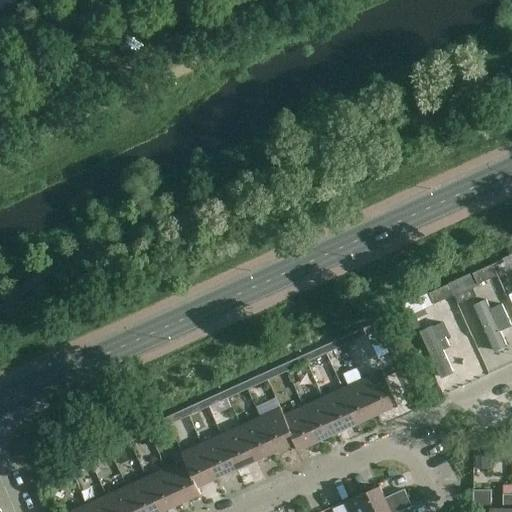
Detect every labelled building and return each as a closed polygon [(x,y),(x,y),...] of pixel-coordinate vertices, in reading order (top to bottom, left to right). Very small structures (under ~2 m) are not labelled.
[(498,277),(493,265),(473,274),(479,286),(498,277)] [(405,305),(411,317),(455,296),(449,285),(405,305)] [(486,300),(474,305),(496,352),(507,346),(500,331),(511,326),(501,303),(490,308),(486,300)] [(442,377),(454,372),(444,349),(450,346),(445,336),(451,334),(445,320),(422,330),(442,377)] [(51,479),(248,390),(367,336),(364,329),(48,472),(51,479)] [(383,371),(363,380),(378,415),(398,406),(383,371)] [(378,415),(363,380),(343,389),(358,424),(378,415)] [(343,389),(323,398),(339,433),(358,424),(343,389)] [(319,442),(339,433),(323,398),(304,407),(319,442)] [(304,407),(284,416),(296,444),(299,451),(319,442),(304,407)] [(281,409),(261,418),(276,452),(296,444),(284,416),(281,409)] [(241,427),(257,461),(276,452),(261,418),(241,427)] [(241,427),(221,436),(237,470),(257,461),(241,427)] [(217,479),(237,470),(221,436),(202,444),(217,479)] [(198,488),(217,479),(202,444),(182,454),(185,461),(198,488)] [(166,470),(181,504),(202,495),(198,488),(185,461),(166,470)] [(166,470),(146,479),(161,511),(164,511),(181,504),(166,470)] [(126,487),(137,511),(161,511),(146,479),(126,487)] [(137,511),(126,487),(107,496),(113,511),(137,511)] [(345,502),(349,511),(378,511),(409,498),(405,490),(385,498),(380,487),(345,502)] [(474,491),(473,511),(511,511),(511,494),(503,495),(503,510),(492,510),(492,491),(474,491)] [(113,511),(107,496),(87,505),(90,511),(113,511)] [(400,511),(412,507),(409,498),(378,511),(400,511)]
